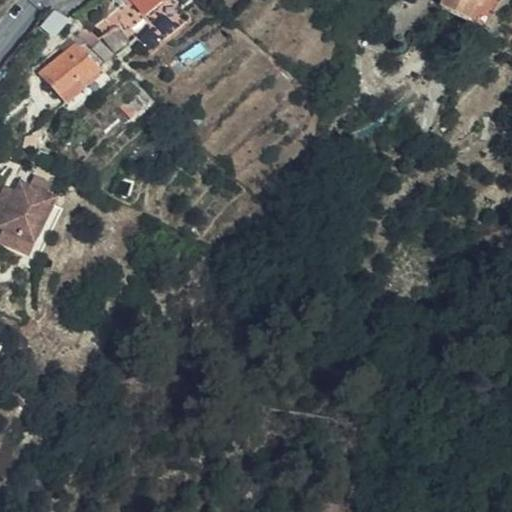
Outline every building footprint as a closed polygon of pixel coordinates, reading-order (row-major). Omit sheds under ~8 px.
[(162,0),(131,0),(144,16),(162,0)] [(425,0),(451,16),(460,0),(461,0),(466,3),(468,0),(425,0)] [(480,0),(468,0),(466,3),(461,0),(460,0),(451,16),(465,25),(480,0)] [(101,66),(79,40),(43,70),(65,96),(101,66)] [(60,199),(23,182),(19,191),(3,228),(9,230),(39,244),(58,203),(60,199)] [(0,202),(0,226),(3,228),(19,191),(7,186),(0,202)] [(33,258),(39,244),(9,230),(2,244),(33,258)]
